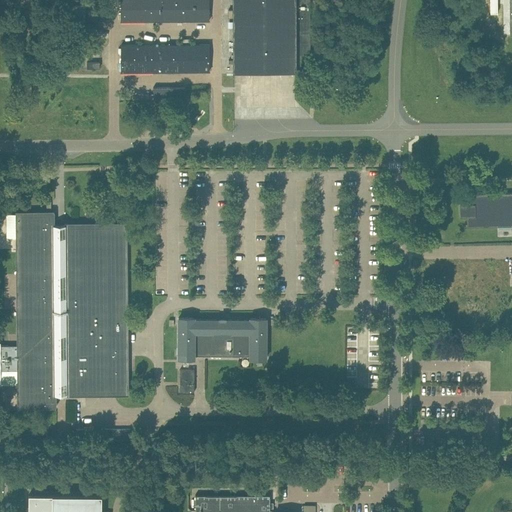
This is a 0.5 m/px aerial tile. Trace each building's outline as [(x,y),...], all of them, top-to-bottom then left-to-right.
[(120,0),(121,3),(121,21),(209,20),(209,0),(120,0)] [(233,71),(303,70),(310,70),(309,0),(232,0),(233,9),(228,10),(228,17),(233,17),(233,71)] [(71,6),(71,21),(85,21),(85,6),(71,6)] [(121,45),(121,52),(121,72),(209,71),(209,44),(121,45)] [(153,99),(185,99),(185,87),(153,87),(153,99)] [(511,225),(511,192),(466,194),(467,204),(460,204),(460,216),(467,216),(467,226),(511,225)] [(56,394),(127,393),(126,333),(125,224),(55,224),(54,212),(17,213),(17,214),(8,214),(8,237),(17,237),(18,345),(0,345),(0,369),(18,370),(19,406),(56,406),(56,394)] [(250,358),(266,359),(266,318),(250,318),(250,320),(225,319),(225,317),(219,317),(219,319),(194,319),(194,317),(178,317),(178,358),(194,358),(194,355),(205,356),(250,356),(250,358)] [(194,369),(180,369),(180,392),(194,392),(194,369)] [(131,439),(130,428),(101,428),(101,438),(101,440),(131,439)] [(76,429),(76,441),(88,441),(88,429),(76,429)] [(269,511),(270,495),(262,495),(262,492),(258,492),(258,495),(195,494),(195,511),(269,511)] [(101,511),(101,495),(29,494),(29,510),(30,510),(30,511),(101,511)]
